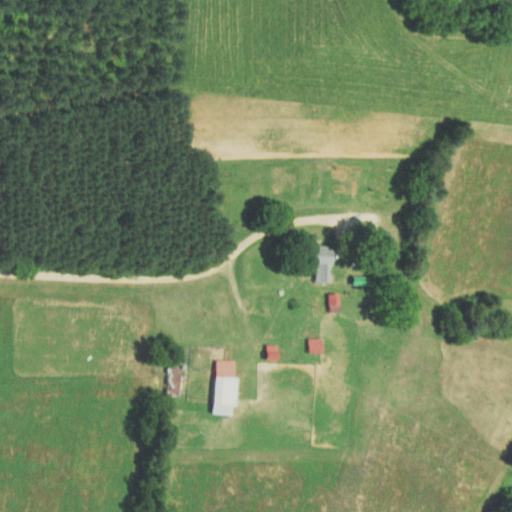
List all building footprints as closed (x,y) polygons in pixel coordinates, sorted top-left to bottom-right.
[(312,264),(311,281),(324,281),(325,248),(298,247),(297,263),(312,264)] [(335,311),(334,292),(324,292),(325,311),(335,311)] [(318,337),(304,337),(304,352),(318,352),(318,337)] [(207,413),(229,414),(231,376),(230,376),(231,359),(210,358),(207,413)] [(176,367),(163,366),(162,393),(175,393),(176,367)]
